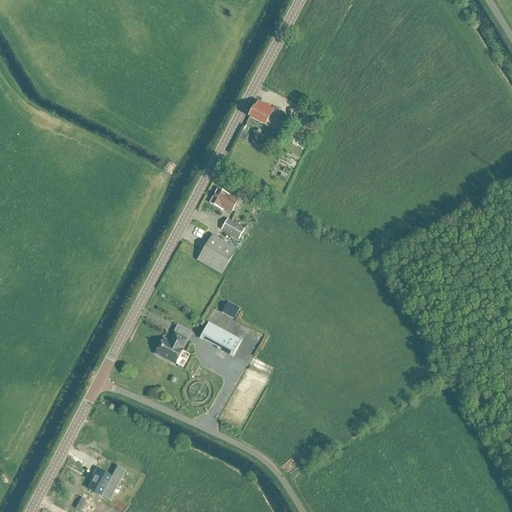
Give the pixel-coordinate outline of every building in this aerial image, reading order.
[(255,109),(254,108),(249,118),(265,126),(270,117),(278,121),(282,115),(258,103),(255,109)] [(246,133),(253,136),(258,125),(251,122),(246,133)] [(296,147),(302,150),(308,139),(302,136),(303,133),(294,129),(287,143),(296,148),(296,147)] [(238,202),(230,197),(226,195),(218,191),(210,205),(218,209),(222,211),(223,209),(231,213),(235,207),(238,202)] [(231,221),(228,219),(221,231),(238,240),(245,229),(231,221)] [(236,250),(213,236),(197,262),(221,276),(236,250)] [(228,303),(223,313),(234,320),(240,309),(228,303)] [(208,324),(200,339),(201,340),(202,339),(219,349),(219,350),(233,358),(241,342),(208,324)] [(178,326),(168,344),(163,341),(156,354),(175,365),(183,351),(181,350),(190,333),(178,326)] [(94,479),(88,490),(101,497),(110,480),(120,486),(124,478),(113,471),(110,477),(97,470),(92,478),(94,479)]
